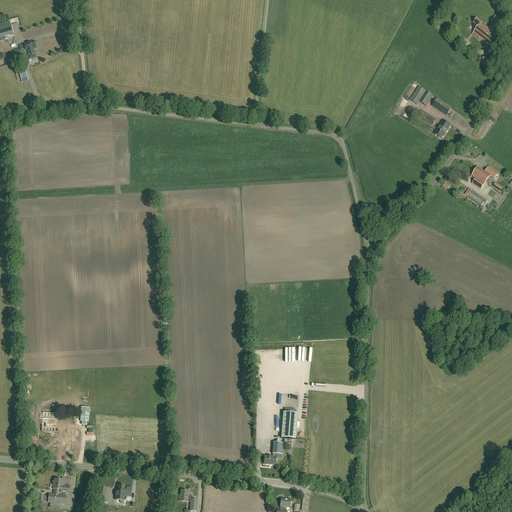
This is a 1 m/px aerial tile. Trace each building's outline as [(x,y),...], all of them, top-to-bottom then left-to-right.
[(499,25),(503,22),(498,16),(494,19),(499,25)] [(488,46),(496,35),(482,24),(483,23),(478,19),(474,23),(479,27),(473,34),(488,46)] [(9,22),(0,24),(0,38),(13,34),(9,22)] [(468,43),(459,36),(456,40),(465,47),(468,43)] [(36,48),(36,47),(35,44),(34,42),(24,45),(25,49),(21,50),(21,49),(13,52),(15,58),(23,56),(23,55),(26,53),(29,60),(36,58),(33,49),(36,48)] [(485,58),(482,62),(490,68),(493,64),(485,58)] [(15,70),(2,72),(5,84),(17,81),(15,70)] [(417,105),(419,102),(426,107),(433,96),(426,91),(419,87),(410,101),(417,105)] [(447,116),(450,111),(451,109),(437,99),(433,106),(447,116)] [(433,126),(436,120),(423,112),(419,117),(433,126)] [(444,136),(451,126),(443,121),(437,130),(438,130),(435,135),(438,137),(438,138),(440,139),(441,138),(441,139),(443,136),(444,136)] [(472,176),(476,178),(472,184),(481,190),(490,176),(494,179),(497,175),(488,168),(485,172),(478,167),(472,176)] [(487,202),(481,198),(477,204),(483,208),(487,202)] [(297,413),(283,412),(281,439),(295,440),(297,413)] [(25,429),(33,429),(33,413),(24,413),(25,429)] [(53,442),(62,443),(67,443),(71,444),(71,443),(71,438),(71,437),(74,437),(75,432),(72,432),(68,431),(69,427),(61,427),(61,430),(58,430),(57,433),(53,433),(53,435),(53,441),(53,442)] [(282,455),(283,444),(273,443),(272,454),(273,454),(273,457),(265,457),(264,465),(275,465),(276,457),(276,454),(282,455)] [(63,481),(61,481),(54,480),(54,484),(53,484),(53,490),(54,490),(54,495),(49,494),(48,503),(50,503),(49,508),(60,509),(60,504),(65,504),(65,496),(58,495),(59,490),(60,490),(60,494),(69,495),(70,486),(65,486),(65,481),(63,481)] [(131,497),(131,488),(125,487),(125,486),(118,486),(117,494),(124,495),(124,497),(131,497)] [(99,493),(99,494),(96,494),(95,498),(97,498),(95,505),(99,506),(102,495),(105,496),(107,488),(99,487),(98,492),(99,493)] [(189,511),(196,511),(197,500),(191,500),(189,500),(189,499),(189,496),(188,496),(188,492),(181,491),(181,498),(179,498),(179,502),(187,502),(191,503),(189,511)] [(280,507),(280,511),(277,511),(276,511),(286,511),(287,511),(286,511),(286,508),(290,508),(291,500),(281,499),(280,507)]
